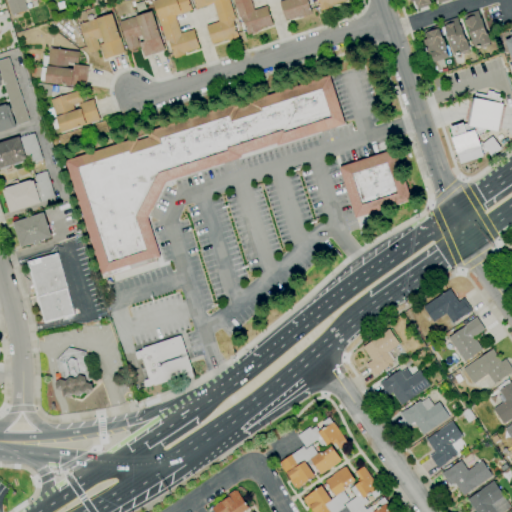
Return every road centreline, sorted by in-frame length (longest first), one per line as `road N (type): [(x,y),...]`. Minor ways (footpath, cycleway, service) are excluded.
road 1 (tertiary): [(379,0),(444,193),(511,310)]
road 2 (residential): [(387,22),(136,101),(131,89)]
road 3 (primary): [(454,213),(253,364)]
road 4 (primary): [(198,404),(80,432),(0,440)]
road 5 (residential): [(317,353),(427,511)]
road 6 (primary): [(92,511),(245,411)]
road 7 (primary): [(0,442),(42,455),(123,461),(150,475)]
road 8 (residential): [(175,511),(254,467),(285,511)]
road 9 (tertiary): [(0,271),(17,330),(22,408)]
